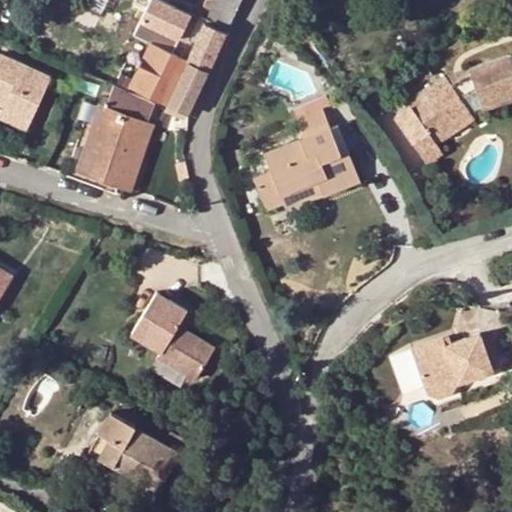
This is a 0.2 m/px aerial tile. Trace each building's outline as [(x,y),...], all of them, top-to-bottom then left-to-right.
[(151,0),(150,0),(132,38),(151,47),(135,78),(132,86),(169,104),(183,111),(187,113),(207,72),(241,0),(214,0),(213,3),(208,0),(197,22),(151,0)] [(0,98),(5,101),(3,106),(31,120),(52,74),(0,51),(0,98)] [(450,85),(445,76),(406,104),(410,109),(397,118),(426,164),(442,154),(436,145),(473,119),(469,115),(480,107),(482,110),(511,100),(511,68),(509,58),(469,70),(470,73),(450,85)] [(469,70),(445,76),(450,85),(470,73),(469,70)] [(124,73),(117,87),(128,93),(132,86),(135,78),(124,73)] [(128,93),(117,87),(109,107),(103,105),(79,171),(130,192),(151,129),(145,126),(154,105),(128,93)] [(295,119),(331,103),(327,93),(291,109),(295,119)] [(180,117),(183,111),(169,104),(166,110),(180,117)] [(3,106),(0,110),(0,115),(27,128),(31,120),(3,106)] [(340,154),(347,151),(337,126),(330,129),(340,154)] [(271,208),(284,203),(282,195),(317,181),(320,190),(322,196),(360,182),(347,151),(340,154),(330,129),(264,154),(272,172),(254,178),(267,210),(271,208)] [(274,216),(322,196),(320,190),(317,181),(282,195),(284,203),(271,208),(274,216)] [(0,269),(0,292),(11,275),(0,269)] [(163,354),(160,358),(187,376),(196,382),(215,351),(179,329),(187,314),(157,295),(134,335),(163,354)] [(450,380),(453,387),(488,375),(474,336),(440,348),(437,341),(405,352),(419,391),(450,380)] [(187,376),(160,358),(151,372),(180,390),(187,376)] [(450,380),(419,391),(421,398),(453,387),(450,380)] [(180,455),(164,445),(135,429),(136,427),(112,414),(90,452),(114,465),(117,460),(146,477),(143,483),(158,492),(180,455)] [(171,434),(164,445),(180,455),(186,443),(171,434)] [(117,460),(114,465),(143,483),(146,477),(117,460)]
